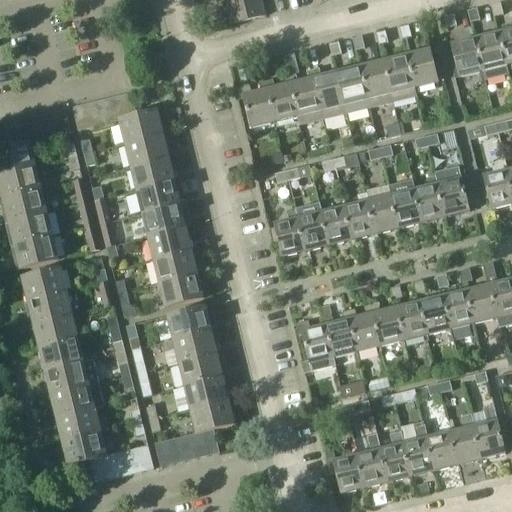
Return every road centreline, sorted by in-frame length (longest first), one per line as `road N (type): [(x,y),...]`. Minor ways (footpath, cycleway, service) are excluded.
road 1 (residential): [(283,457),(186,57)]
road 2 (residential): [(186,57),(425,0)]
road 3 (residential): [(96,0),(116,80),(0,107)]
